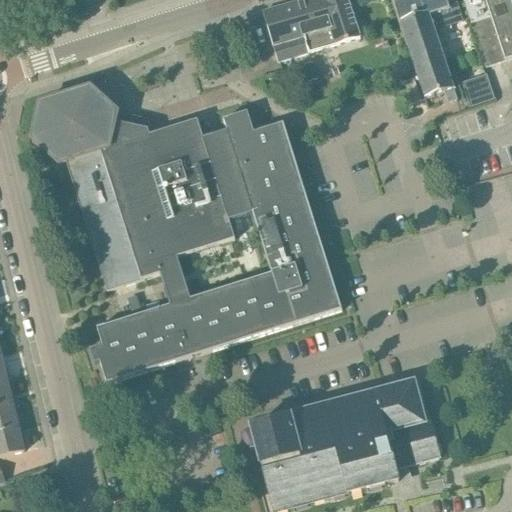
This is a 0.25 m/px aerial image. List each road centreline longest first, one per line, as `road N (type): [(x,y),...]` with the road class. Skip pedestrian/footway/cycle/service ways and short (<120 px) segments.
road 1 (unclassified): [(89,511),(0,150)]
road 2 (tertiary): [(0,76),(243,0)]
